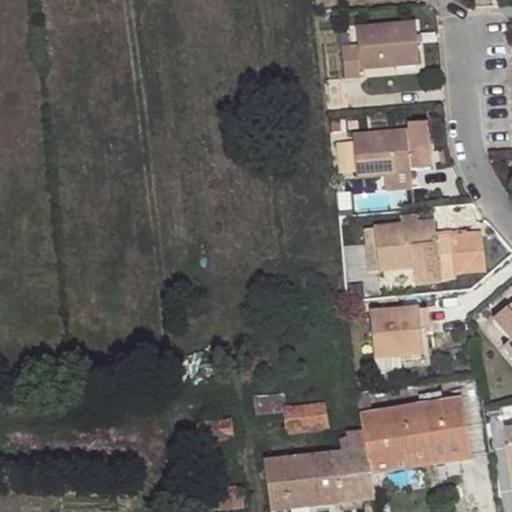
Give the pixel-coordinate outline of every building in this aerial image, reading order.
[(415,22),(355,28),(356,46),(340,47),(343,80),(360,78),(358,70),(418,65),(415,22)] [(355,179),(382,177),(411,174),(411,172),(430,170),(427,122),(407,125),(407,132),(351,136),(355,179)] [(411,174),(382,177),(382,191),(413,188),(411,174)] [(400,218),(401,228),(418,225),(417,216),(400,218)] [(362,230),(364,244),(374,243),(377,273),(414,269),(439,266),(439,275),(440,282),(456,281),(454,273),(484,270),(481,234),(435,240),(434,223),(418,225),(401,228),(362,230)] [(374,243),(364,244),(366,274),(377,273),(374,243)] [(439,266),(414,269),(414,278),(439,275),(439,266)] [(511,305),(492,323),(509,343),(503,348),(511,359),(511,305)] [(426,309),(368,315),(373,358),(422,353),(420,335),(429,335),(426,309)] [(220,349),(186,356),(191,385),(225,379),(220,349)] [(483,408),(478,377),(456,380),(460,399),(462,415),(484,412),(483,408)] [(283,410),(284,409),(283,395),(252,399),(254,417),(284,413),(283,410)] [(361,432),(368,478),(470,461),(462,415),(460,399),(358,416),(361,432)] [(323,403),(284,409),(283,410),(284,413),(287,436),(327,429),(323,403)] [(230,420),(195,424),(197,444),(232,440),(230,420)] [(331,454),(339,505),(372,500),(368,478),(361,432),(345,433),(345,440),(339,441),(340,453),(331,454)] [(262,462),(267,511),(274,511),(339,505),(331,454),(262,462)] [(241,487),(214,490),(217,511),(243,508),(241,487)] [(339,505),(340,511),(373,508),(372,500),(339,505)]
